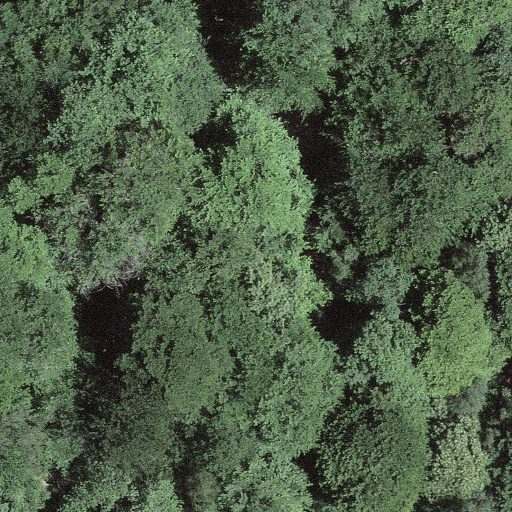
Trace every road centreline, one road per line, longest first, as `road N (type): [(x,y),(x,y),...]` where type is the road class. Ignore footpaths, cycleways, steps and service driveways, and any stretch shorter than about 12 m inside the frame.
road 1 (track): [(152,511),(311,177),(335,30),(346,6),(361,0)]
road 2 (track): [(208,0),(311,177),(308,276),(279,511)]
road 3 (track): [(380,0),(393,12),(397,49),(404,227),(397,498),(408,511)]
road 4 (track): [(416,511),(428,505),(511,336)]
road 5 (track): [(0,378),(26,426),(42,478),(42,511)]
